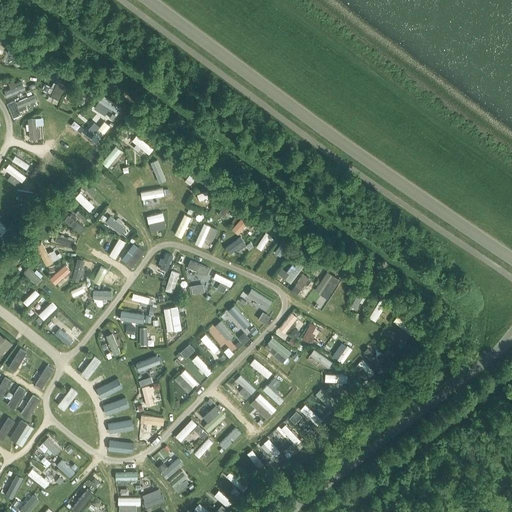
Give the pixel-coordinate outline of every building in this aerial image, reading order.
[(10,46),(7,55),(24,60),(27,51),(10,46)] [(57,80),(51,95),(61,99),(69,76),(52,70),(49,77),(57,80)] [(5,90),(8,97),(27,91),(24,83),(16,85),(15,80),(10,81),(12,88),(5,90)] [(16,122),(24,118),(21,109),(28,107),(27,103),(37,99),(35,92),(8,103),(16,122)] [(37,116),(29,117),(30,138),(39,137),(37,116)] [(16,154),(13,160),(27,169),(30,163),(16,154)] [(18,185),(26,175),(10,162),(2,172),(18,185)] [(176,167),(169,168),(171,180),(178,178),(176,167)] [(192,183),(199,172),(193,168),(186,180),(192,183)] [(97,177),(92,183),(111,198),(115,193),(112,190),(113,189),(97,177)] [(88,183),(83,187),(91,194),(95,190),(88,183)] [(158,195),(165,194),(164,186),(141,191),(144,206),(160,202),(158,195)] [(200,200),(212,194),(209,188),(197,193),(200,200)] [(225,216),(232,202),(226,199),(219,214),(225,216)] [(80,207),(76,212),(86,220),(90,215),(80,207)] [(70,211),(64,219),(81,232),(87,224),(70,211)] [(163,211),(147,215),(149,223),(165,219),(163,211)] [(112,214),(106,221),(121,233),(127,227),(112,214)] [(251,221),(244,214),(232,227),(239,233),(251,221)] [(205,224),(197,241),(205,245),(213,228),(205,224)] [(226,246),(231,253),(247,243),(242,235),(226,246)] [(119,237),(110,254),(122,260),(131,243),(119,237)] [(281,243),(275,251),(281,255),(287,247),(281,243)] [(166,251),(164,258),(163,257),(159,273),(168,275),(172,253),(166,251)] [(278,272),(292,282),(307,260),(302,256),(296,264),(293,262),(289,268),(284,265),(278,272)] [(72,278),(80,280),(85,267),(88,268),(91,261),(79,257),(72,278)] [(190,259),(188,266),(208,274),(210,266),(190,259)] [(56,284),(72,269),(66,263),(50,278),(56,284)] [(172,269),(166,288),(175,291),(181,271),(172,269)] [(213,278),(219,280),(221,273),(215,271),(213,278)] [(299,295),(310,277),(303,272),(292,290),(299,295)] [(155,279),(153,289),(160,290),(161,280),(155,279)] [(83,284),(71,289),(74,295),(86,290),(83,284)] [(247,294),(269,308),(274,300),(252,287),(247,294)] [(28,305),(41,293),(36,288),(23,300),(28,305)] [(104,309),(116,293),(110,288),(102,298),(103,299),(99,304),(104,309)] [(359,308),(365,292),(358,289),(352,305),(359,308)] [(381,298),(370,316),(376,320),(387,302),(381,298)] [(53,300),(39,313),(44,319),(58,306),(53,300)] [(325,306),(340,308),(341,302),(326,300),(325,306)] [(229,309),(245,327),(252,322),(235,303),(229,309)] [(166,330),(174,329),(173,307),(165,307),(166,330)] [(259,318),(267,323),(271,315),(263,310),(259,318)] [(283,336),(299,316),(292,311),(277,331),(283,336)] [(397,355),(416,327),(398,314),(391,325),(397,329),(389,341),(388,341),(384,347),(397,355)] [(38,316),(34,321),(37,325),(42,321),(38,316)] [(228,339),(234,334),(221,319),(215,325),(228,339)] [(314,342),(319,325),(310,322),(304,338),(314,342)] [(127,323),(126,332),(135,333),(137,325),(127,323)] [(140,326),(140,343),(149,343),(148,326),(140,326)] [(61,327),(56,332),(70,344),(74,339),(61,327)] [(291,332),(297,337),(301,331),(296,327),(291,332)] [(0,357),(14,343),(1,331),(0,331),(0,357)] [(115,354),(122,351),(113,331),(106,334),(115,354)] [(246,331),(238,336),(244,343),(251,338),(246,331)] [(213,352),(219,348),(208,332),(202,336),(213,352)] [(6,363),(13,368),(27,351),(20,345),(6,363)] [(225,350),(230,356),(234,352),(229,346),(225,350)] [(310,354),(329,366),(333,360),(315,348),(310,354)] [(159,353),(136,362),(139,371),(162,362),(159,353)] [(185,366),(178,374),(190,386),(197,378),(185,366)] [(118,383),(104,387),(110,407),(125,403),(118,383)] [(227,383),(222,389),(239,403),(243,397),(227,383)] [(142,386),(147,405),(157,403),(153,384),(142,386)] [(316,392),(329,404),(334,399),(321,387),(316,392)] [(22,413),(31,395),(18,389),(9,407),(22,413)] [(315,421),(320,416),(306,403),(301,408),(315,421)] [(24,445),(34,425),(20,418),(11,438),(24,445)] [(130,439),(131,418),(116,418),(115,439),(130,439)] [(182,440),(191,429),(202,437),(207,431),(190,418),(176,436),(182,440)] [(159,420),(140,426),(141,432),(161,426),(159,420)] [(281,428),(293,442),(286,448),(290,453),(303,442),(287,423),(281,428)] [(53,454),(50,457),(52,460),(63,450),(49,435),(42,441),(53,454)] [(269,458),(279,450),(270,437),(259,444),(269,458)] [(253,448),(248,452),(259,468),(264,464),(253,448)] [(167,476),(184,464),(175,453),(159,466),(167,476)] [(70,476),(76,470),(64,458),(58,464),(70,476)] [(33,467),(28,472),(46,488),(51,482),(33,467)] [(179,490),(187,483),(184,480),(189,476),(183,469),(170,481),(179,490)] [(226,476),(245,489),(249,483),(231,469),(226,476)] [(8,490),(15,493),(24,476),(17,473),(8,490)] [(75,504),(73,507),(78,511),(95,491),(84,483),(70,500),(75,504)] [(214,494),(228,506),(233,501),(219,489),(214,494)] [(141,496),(119,496),(119,510),(137,510),(137,503),(141,503),(141,496)] [(191,511),(210,511),(202,502),(191,511)]
